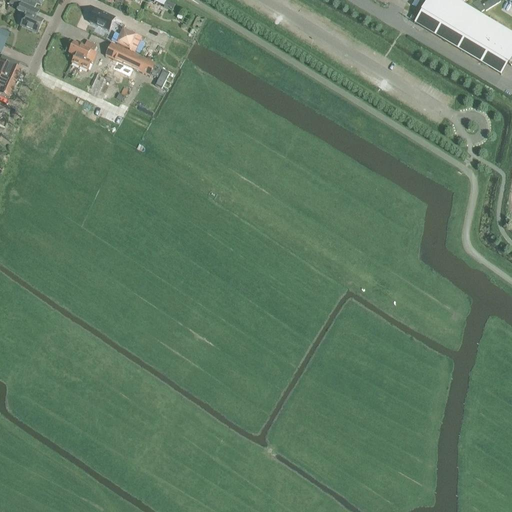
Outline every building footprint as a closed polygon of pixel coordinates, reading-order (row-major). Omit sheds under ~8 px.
[(44,0),(16,0),(16,1),(21,4),(34,9),(36,5),(41,7),(44,0)] [(511,33),(455,0),(428,0),(414,24),(424,30),(501,76),(511,58),(511,33)] [(486,10),(501,1),(499,0),(490,0),(483,5),(486,10)] [(34,10),(21,4),(18,12),(26,16),(21,27),(37,35),(44,21),(32,16),(34,10)] [(501,20),(511,12),(511,7),(511,6),(498,15),(501,20)] [(96,10),(89,23),(109,33),(115,19),(96,10)] [(0,53),(1,54),(9,36),(0,32),(0,53)] [(91,50),(95,52),(98,46),(88,42),(85,47),(75,42),(69,53),(75,56),(72,63),(88,71),(91,64),(86,61),(91,50)] [(112,44),(106,57),(133,70),(149,78),(155,65),(140,58),(112,44)] [(0,58),(0,78),(15,85),(21,71),(16,69),(18,64),(1,56),(0,58)] [(0,78),(0,95),(9,99),(15,85),(0,78)] [(119,94),(116,100),(122,102),(124,97),(120,95),(119,94)]
